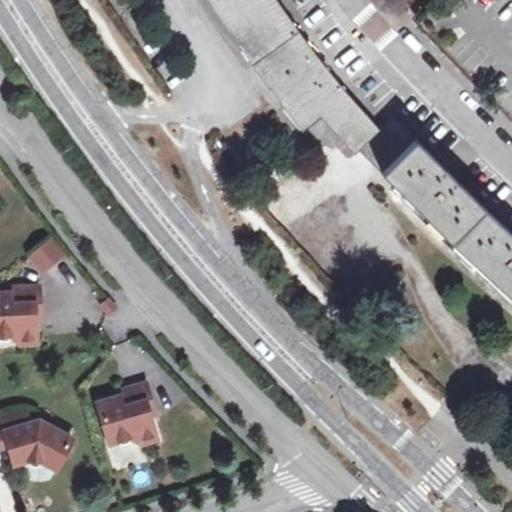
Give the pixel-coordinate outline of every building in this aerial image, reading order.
[(298,34),(275,0),(209,0),(252,66),(302,133),(321,118),(348,150),(354,145),(375,126),(298,34)] [(392,112),(375,126),(354,145),(380,176),(419,141),(392,112)] [(443,164),(419,141),(380,176),(451,253),(511,309),(511,233),(489,213),(456,178),(462,173),(448,159),(443,164)] [(48,241),(28,257),(39,271),(58,255),(48,241)] [(4,293),(0,292),(0,334),(7,335),(16,343),(31,343),(30,313),(35,313),(34,287),(4,288),(4,293)] [(105,301),(97,307),(104,314),(111,308),(105,301)] [(113,397),(93,403),(105,444),(125,438),(136,444),(151,440),(142,411),(147,410),(140,384),(111,392),(113,397)] [(0,414),(0,429),(24,423),(21,409),(0,414)] [(0,429),(0,446),(5,445),(10,464),(23,460),(36,462),(50,469),(67,438),(34,420),(24,423),(0,429)]
